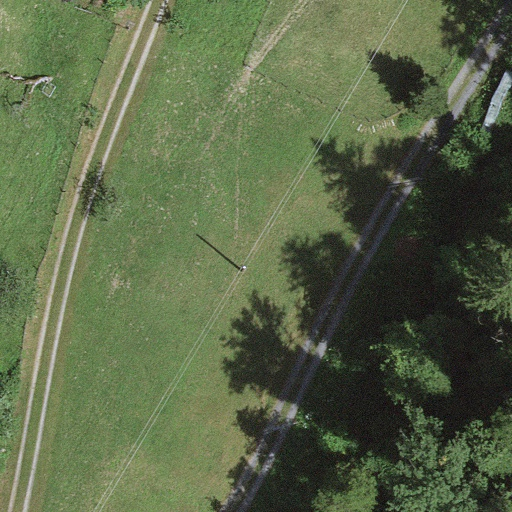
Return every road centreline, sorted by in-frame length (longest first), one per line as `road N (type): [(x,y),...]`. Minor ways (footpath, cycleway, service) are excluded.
road 1 (track): [(230,511),(471,61),(511,7)]
road 2 (track): [(167,0),(78,217),(16,511)]
